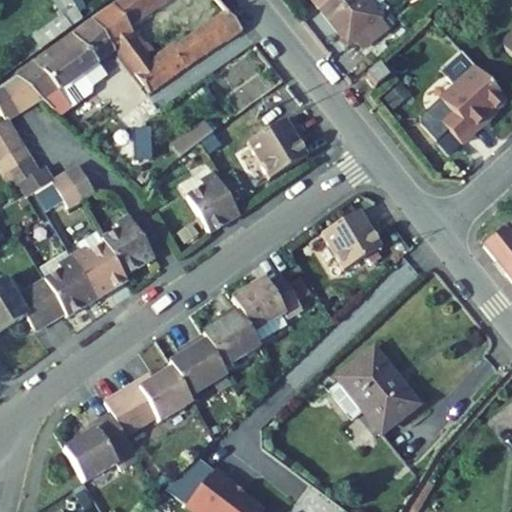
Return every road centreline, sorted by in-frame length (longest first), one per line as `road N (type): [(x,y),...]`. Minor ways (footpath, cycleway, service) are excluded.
road 1 (residential): [(12,476),(28,422),(53,386),(375,154)]
road 2 (residential): [(375,154),(250,0)]
